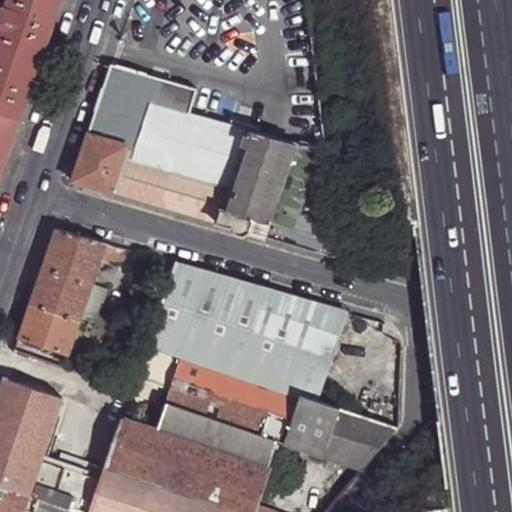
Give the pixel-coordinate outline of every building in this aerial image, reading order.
[(9,0),(6,10),(3,11),(0,21),(0,23),(1,25),(0,28),(0,111),(19,118),(34,74),(59,0),(9,0)] [(314,146),(249,129),(189,113),(196,90),(120,67),(111,65),(103,89),(105,89),(109,94),(104,108),(96,109),(88,134),(73,181),(217,222),(313,250),(337,257),(330,202),(320,122),(312,123),(314,146)] [(103,89),(96,109),(104,108),(109,94),(105,89),(103,89)] [(0,173),(19,118),(0,111),(0,173)] [(56,229),(19,337),(69,355),(80,322),(94,284),(104,253),(108,244),(56,229)] [(120,247),(108,244),(104,253),(117,257),(120,247)] [(128,249),(120,247),(117,257),(122,259),(126,256),(128,249)] [(344,313),(176,264),(148,344),(181,356),(300,396),(315,400),(344,313)] [(94,284),(80,322),(95,326),(107,289),(94,284)] [(300,396),(181,356),(166,403),(167,403),(158,429),(122,417),(100,479),(41,459),(30,494),(82,511),(253,511),(256,507),(269,468),(268,467),(276,443),(284,445),(300,396)] [(5,378),(0,392),(0,483),(30,494),(41,459),(62,397),(5,378)] [(361,470),(397,429),(315,400),(300,396),(284,445),(361,470)] [(89,474),(93,464),(61,453),(57,463),(89,474)] [(0,483),(0,511),(82,511),(30,494),(0,483)]
